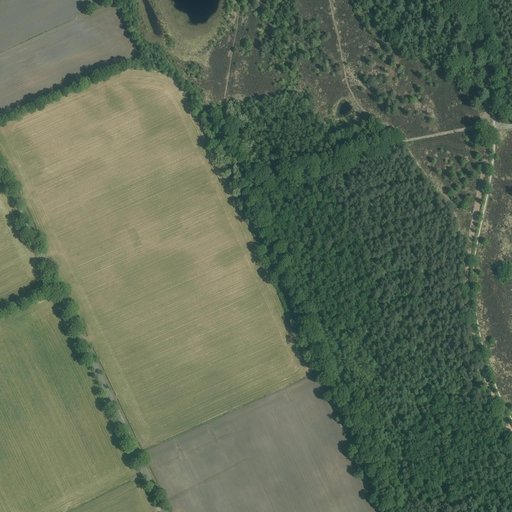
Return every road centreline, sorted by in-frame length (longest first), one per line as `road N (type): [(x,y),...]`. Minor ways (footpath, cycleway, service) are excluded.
road 1 (track): [(511,431),(471,335),(467,257),(489,105),(468,0)]
road 2 (unclassified): [(164,511),(0,167)]
road 3 (track): [(384,511),(239,191)]
road 4 (track): [(217,144),(240,192),(400,142)]
road 5 (track): [(126,0),(127,24),(196,92),(217,144)]
road 6 (track): [(217,144),(241,0)]
